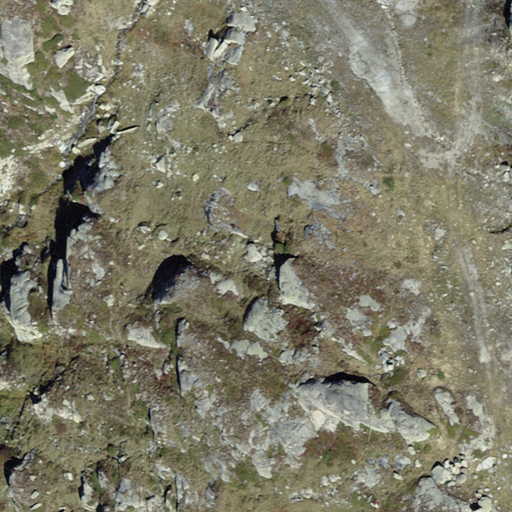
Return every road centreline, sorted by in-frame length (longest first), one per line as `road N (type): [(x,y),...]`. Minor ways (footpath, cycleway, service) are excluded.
road 1 (track): [(511,502),(498,461),(467,264),(474,0)]
road 2 (track): [(469,151),(413,130),(333,9),(318,0)]
